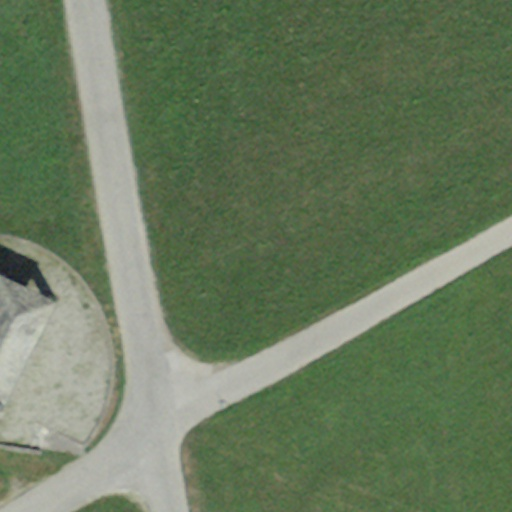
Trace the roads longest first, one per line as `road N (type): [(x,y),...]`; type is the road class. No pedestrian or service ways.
road 1 (unclassified): [(158,441),(83,0)]
road 2 (track): [(511,241),(158,441)]
